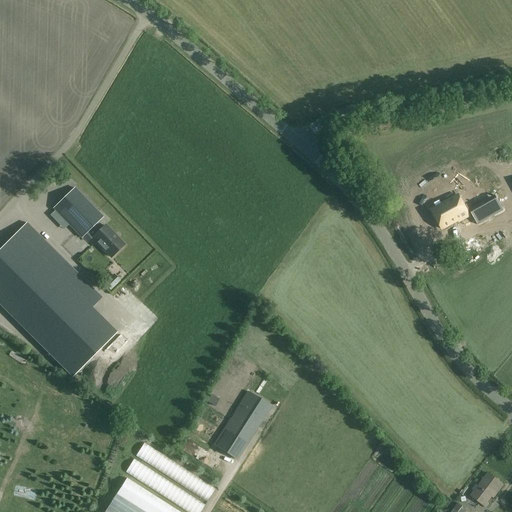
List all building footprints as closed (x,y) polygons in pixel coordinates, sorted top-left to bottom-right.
[(90,162),(72,182),(84,193),(98,179),(99,180),(104,174),(98,168),(98,169),(90,162)] [(93,227),(103,218),(75,187),(52,209),(81,239),(88,232),(93,227)] [(436,209),(432,211),(443,229),(457,220),(457,222),(468,215),(468,214),(470,213),(476,224),(496,212),(489,200),(475,208),(474,206),(466,211),(457,196),(438,207),(437,205),(434,207),(436,209)] [(478,231),(485,240),(505,226),(499,217),(478,231)] [(91,308),(102,298),(27,223),(0,249),(0,303),(73,376),(116,333),(91,308)] [(98,233),(93,227),(88,232),(93,237),(92,238),(111,258),(125,246),(105,226),(98,233)] [(104,284),(110,291),(115,286),(108,279),(104,284)] [(232,456),(267,402),(249,391),(215,445),(232,456)] [(178,476),(183,465),(168,458),(163,470),(178,476)] [(185,511),(199,511),(205,504),(134,459),(125,473),(185,511)] [(471,496),(486,508),(488,504),(486,503),(491,496),(493,498),(503,485),(488,473),(478,487),(476,485),(473,490),(475,492),(471,496)] [(179,511),(126,478),(104,511),(179,511)] [(453,509),(454,510),(456,511),(466,511),(467,511),(458,503),(453,509)]
